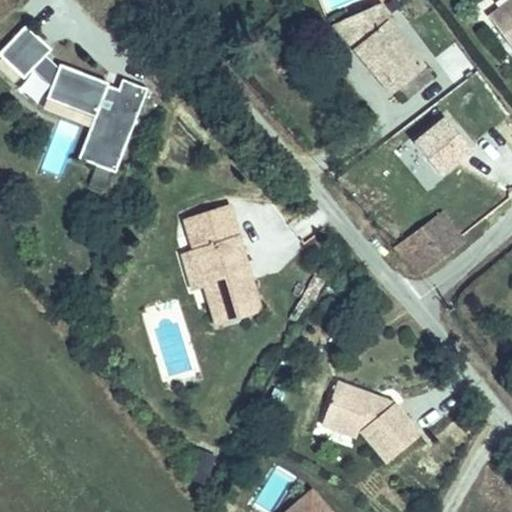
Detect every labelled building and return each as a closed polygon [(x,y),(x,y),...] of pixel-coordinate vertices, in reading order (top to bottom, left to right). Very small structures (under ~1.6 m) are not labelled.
[(499,0),(483,11),(495,27),(511,15),(511,11),(502,0),(499,0)] [(511,0),(502,0),(511,11),(511,15),(495,27),(505,42),(511,35),(511,0)] [(420,61),(390,26),(398,21),(382,2),(351,15),(360,36),(349,44),(387,87),(393,83),(420,61)] [(331,24),(349,44),(360,36),(351,15),(331,24)] [(113,170),(143,86),(119,77),(115,87),(103,83),(104,80),(56,62),(55,67),(42,54),(47,48),(22,24),(0,46),(0,57),(19,77),(31,65),(49,82),(43,98),(92,115),(76,157),(113,170)] [(452,83),(474,69),(455,42),(434,56),(452,83)] [(461,217),(504,187),(466,138),(425,172),(461,217)] [(258,314),(230,206),(185,215),(190,233),(203,230),(207,245),(195,248),(214,326),(258,314)] [(411,279),(464,240),(441,208),(387,247),(411,279)] [(339,382),(328,412),(365,425),(391,459),(422,434),(398,402),(387,411),(372,394),(339,382)] [(358,435),(365,425),(328,412),(324,423),(358,435)] [(274,511),(332,511),(307,484),(274,511)]
